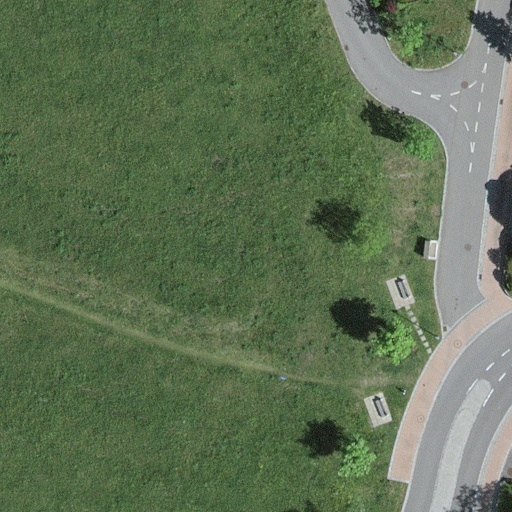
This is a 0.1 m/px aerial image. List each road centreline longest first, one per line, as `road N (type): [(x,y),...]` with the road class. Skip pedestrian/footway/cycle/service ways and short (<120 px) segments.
road 1 (residential): [(478,110),(459,291),(474,325),(509,358)]
road 2 (residential): [(348,0),(384,74),(403,89),(478,110)]
road 3 (residential): [(509,358),(489,377),(461,430),(436,511)]
